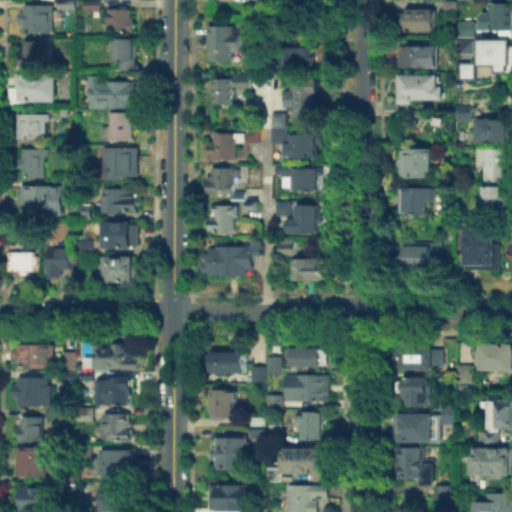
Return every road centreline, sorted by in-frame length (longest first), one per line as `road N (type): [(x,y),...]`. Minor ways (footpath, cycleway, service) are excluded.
road 1 (residential): [(361,511),(364,0)]
road 2 (tertiary): [(172,511),(174,0)]
road 3 (residential): [(0,312),(511,313)]
